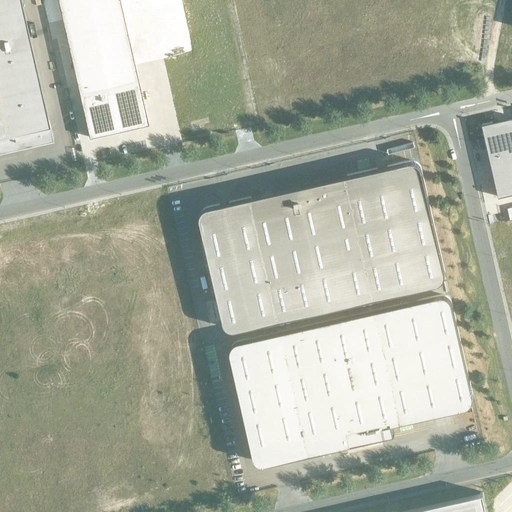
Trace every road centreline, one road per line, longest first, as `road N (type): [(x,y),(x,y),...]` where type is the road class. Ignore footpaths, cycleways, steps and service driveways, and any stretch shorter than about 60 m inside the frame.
road 1 (unclassified): [(449,110),(0,212)]
road 2 (unclassified): [(511,382),(449,110)]
road 3 (unclassified): [(290,511),(511,461)]
